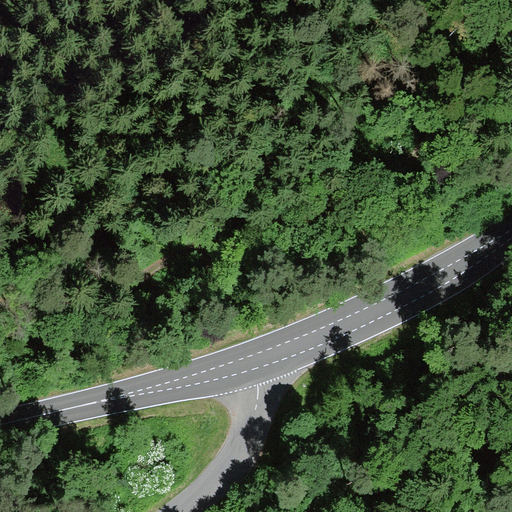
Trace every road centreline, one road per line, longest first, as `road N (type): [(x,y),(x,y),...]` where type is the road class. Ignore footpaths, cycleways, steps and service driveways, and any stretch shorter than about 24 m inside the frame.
road 1 (tertiary): [(511,232),(417,289),(259,360)]
road 2 (tertiary): [(259,360),(0,425)]
road 3 (tertiary): [(259,360),(255,410),(224,465),(175,511)]
